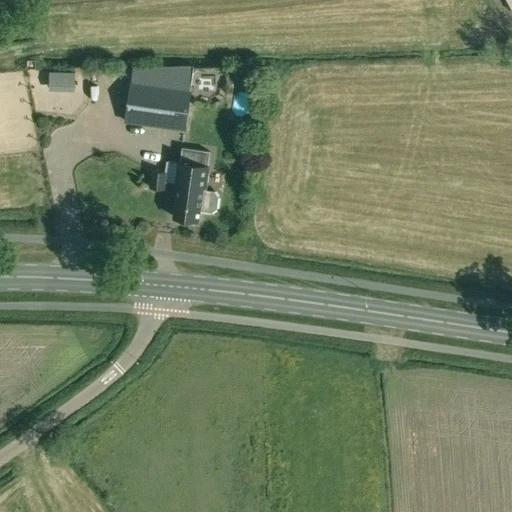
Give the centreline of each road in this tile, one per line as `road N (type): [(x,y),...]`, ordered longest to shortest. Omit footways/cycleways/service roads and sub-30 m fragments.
road 1 (primary): [(158,284),(511,335)]
road 2 (unclassified): [(0,460),(119,371),(142,343),(158,284)]
road 3 (primary): [(0,281),(158,284)]
